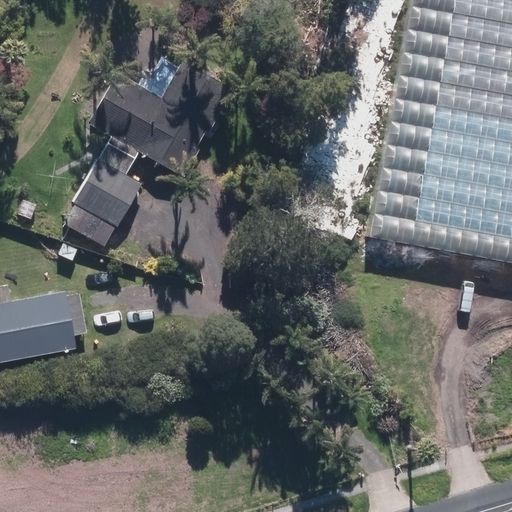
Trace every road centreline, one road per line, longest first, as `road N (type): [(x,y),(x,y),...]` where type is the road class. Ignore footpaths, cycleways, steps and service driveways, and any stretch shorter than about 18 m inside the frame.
road 1 (track): [(394,511),(360,444),(261,362),(215,312),(202,220)]
road 2 (track): [(476,511),(451,418),(452,366),(475,333),(511,311)]
